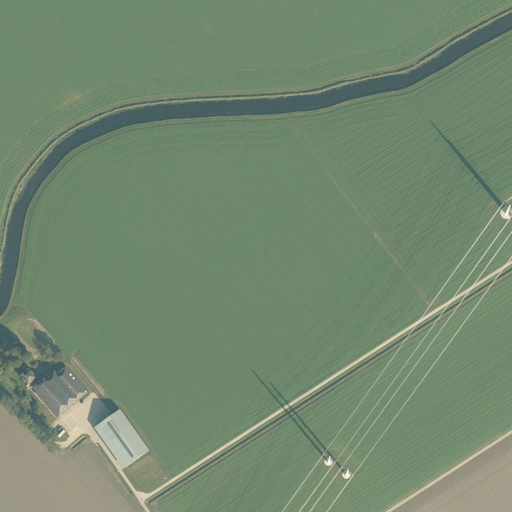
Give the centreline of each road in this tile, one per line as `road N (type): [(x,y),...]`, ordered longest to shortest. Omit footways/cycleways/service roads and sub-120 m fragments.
road 1 (unclassified): [(140,501),(511,261)]
road 2 (unclassified): [(386,511),(511,431)]
